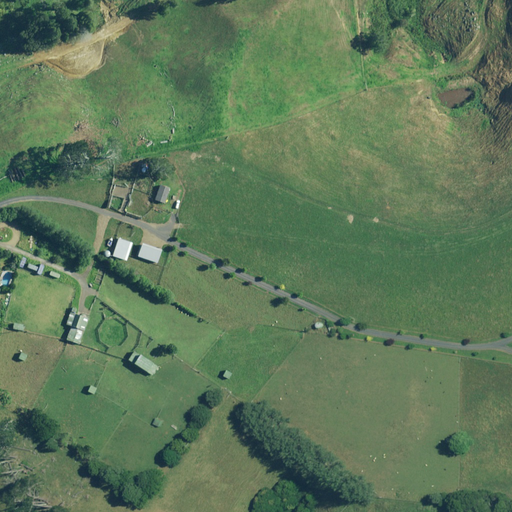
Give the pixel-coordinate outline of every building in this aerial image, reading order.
[(170,188),(159,184),(154,199),(165,203),(170,188)] [(131,242),(117,238),(112,255),(125,259),(131,242)] [(38,263),(30,259),(27,266),(35,270),(38,263)] [(66,324),(71,326),(66,339),(79,344),(88,317),(71,311),(66,324)] [(157,365),(134,351),(128,360),(152,374),(157,365)] [(28,354),(21,352),(18,358),(25,361),(28,354)] [(233,371),(226,367),(221,377),(228,380),(233,371)] [(96,388),(90,385),(87,391),(93,394),(96,388)] [(165,420),(159,418),(156,424),(162,426),(165,420)]
